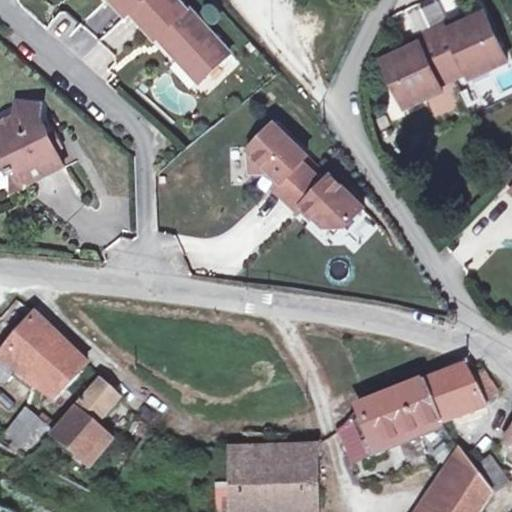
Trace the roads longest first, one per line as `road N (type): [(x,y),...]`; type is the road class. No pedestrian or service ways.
road 1 (residential): [(1,267),(109,373),(207,435),(318,430),(319,397),(277,305)]
road 2 (residential): [(479,337),(332,108),(385,0)]
road 3 (residential): [(0,7),(145,135),(147,283)]
road 4 (unclassified): [(277,305),(479,337)]
road 5 (unclassified): [(1,267),(147,283)]
road 6 (unclassified): [(147,283),(277,305)]
